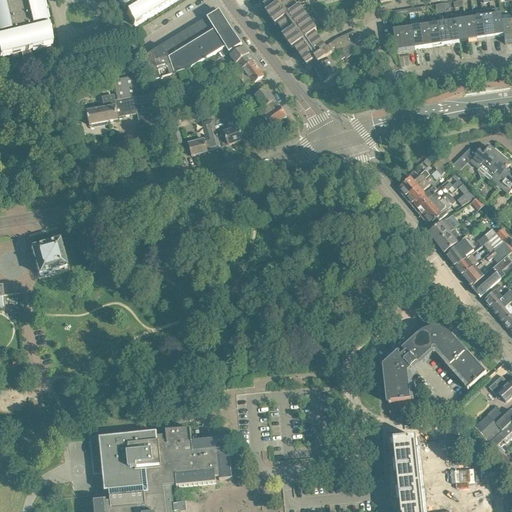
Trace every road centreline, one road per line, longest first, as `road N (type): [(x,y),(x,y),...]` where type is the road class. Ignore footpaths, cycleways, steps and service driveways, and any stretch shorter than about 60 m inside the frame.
road 1 (residential): [(450,280),(348,369),(357,413),(392,426),(418,403),(447,394),(422,366)]
road 2 (tertiary): [(240,172),(168,194),(0,224)]
road 3 (residential): [(511,59),(399,76),(365,17)]
road 4 (residential): [(450,280),(343,144)]
road 5 (unclassified): [(67,63),(135,49),(217,0)]
